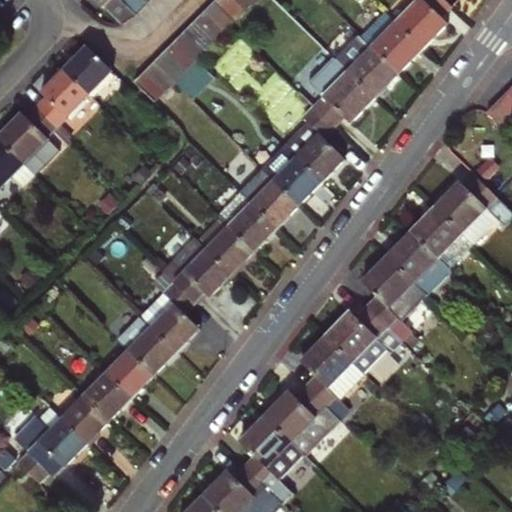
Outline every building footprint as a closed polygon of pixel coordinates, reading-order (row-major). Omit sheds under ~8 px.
[(99,0),(124,24),(141,16),(124,0),(99,0)] [(152,6),(145,0),(124,0),(141,16),(152,6)] [(248,11),(235,0),(218,0),(217,2),(238,21),(248,11)] [(258,1),(256,0),(235,0),(248,11),(258,1)] [(423,0),(400,23),(427,49),(452,24),(446,18),(455,8),(446,0),(423,0)] [(233,26),(238,21),(217,2),(207,12),(228,32),(233,26)] [(197,22),(218,42),(228,32),(207,12),(197,22)] [(391,15),(368,39),(403,73),(427,49),(400,23),(391,15)] [(209,52),(218,42),(197,22),(187,32),(209,52)] [(187,32),(178,42),(198,62),(200,61),(209,52),(187,32)] [(368,39),(344,64),(352,72),(379,98),(403,73),(368,39)] [(168,52),(189,72),(198,62),(178,42),(168,52)] [(89,46),(66,71),(91,95),(115,72),(89,46)] [(180,81),(189,72),(168,52),(158,62),(180,81)] [(327,98),(318,107),(340,128),(348,120),(354,124),(379,98),(352,72),(344,64),(337,58),(313,83),(327,98)] [(180,81),(178,84),(192,97),(214,74),(200,61),(198,62),(189,72),(180,81)] [(180,81),(158,62),(148,72),(170,92),(178,84),(180,81)] [(48,98),(39,107),(60,128),(91,95),(66,71),(44,94),(48,98)] [(139,82),(160,102),(170,92),(148,72),(139,82)] [(511,94),(510,92),(500,102),(511,113),(511,94)] [(511,129),(511,113),(500,102),(489,113),(509,133),(511,129)] [(0,138),(27,165),(38,175),(63,150),(50,138),(60,128),(39,107),(29,117),(24,113),(0,138)] [(287,145),(326,183),(349,159),(329,140),(340,128),(318,107),(284,142),(287,145)] [(0,189),(1,189),(27,165),(0,138),(0,189)] [(326,183),(287,145),(265,168),(304,206),(326,183)] [(304,206),(265,168),(242,192),(280,229),(304,206)] [(437,208),(463,234),(488,208),(511,231),(511,211),(478,178),(468,189),(462,183),(437,208)] [(280,229),(242,192),(222,214),(226,218),(234,226),(260,251),(280,229)] [(463,234),(437,208),(413,233),(439,259),(463,234)] [(213,249),(234,226),(226,218),(205,241),(213,249)] [(260,251),(234,226),(213,249),(238,273),(260,251)] [(450,270),(439,259),(413,233),(388,259),(426,296),(450,270)] [(238,273),(213,249),(205,241),(201,238),(168,272),(179,283),(200,303),(209,294),(214,297),(238,273)] [(426,296),(388,259),(365,283),(379,297),(368,307),(404,342),(414,331),(403,321),(426,296)] [(189,314),(200,303),(179,283),(169,294),(146,317),(157,327),(182,352),(204,329),(189,314)] [(369,378),(404,342),(368,307),(358,317),(352,311),(327,337),(362,372),(369,378)] [(123,340),(134,351),(158,375),(182,352),(157,327),(146,317),(123,340)] [(362,372),(327,337),(302,362),(317,377),(307,387),(327,407),(362,372)] [(15,347),(6,339),(0,345),(0,354),(4,358),(15,347)] [(134,351),(111,374),(136,398),(158,375),(134,351)] [(136,398),(111,374),(89,397),(114,421),(136,398)] [(327,407),(307,387),(298,397),(291,391),(266,416),(306,455),(340,420),(327,407)] [(114,421),(89,397),(67,420),(92,444),(114,421)] [(306,455),(266,416),(241,442),(256,457),(245,468),(275,496),(278,500),(289,489),(281,481),(306,455)] [(35,453),(55,473),(65,463),(69,467),(92,444),(67,420),(35,453)] [(35,453),(25,464),(46,483),(55,473),(35,453)] [(204,497),(219,511),(240,511),(256,496),(266,506),(275,496),(245,468),(236,477),(229,471),(204,497)] [(219,511),(204,497),(188,511),(219,511)]
